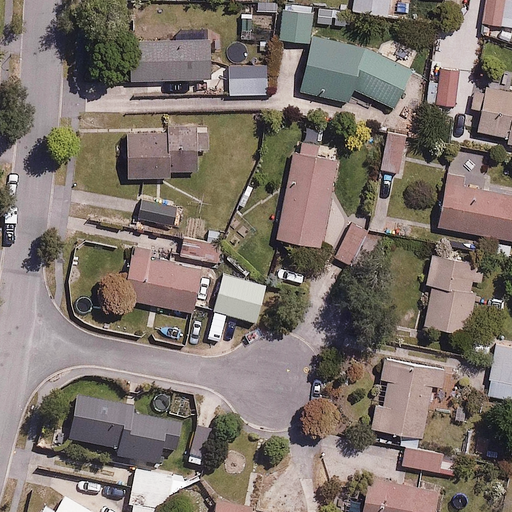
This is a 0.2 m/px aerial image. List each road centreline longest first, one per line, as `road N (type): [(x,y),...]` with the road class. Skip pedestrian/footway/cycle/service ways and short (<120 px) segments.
road 1 (residential): [(13,335),(47,0)]
road 2 (residential): [(13,335),(278,387)]
